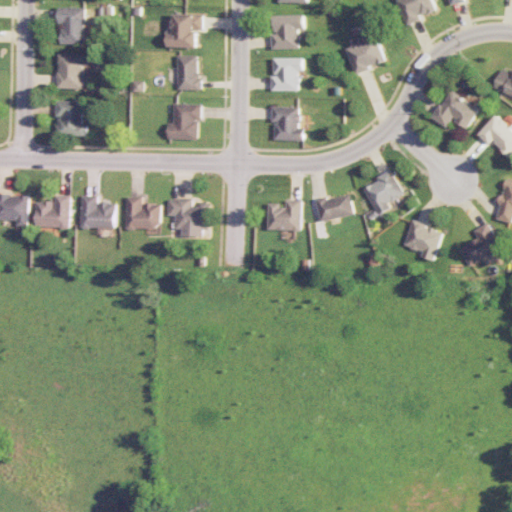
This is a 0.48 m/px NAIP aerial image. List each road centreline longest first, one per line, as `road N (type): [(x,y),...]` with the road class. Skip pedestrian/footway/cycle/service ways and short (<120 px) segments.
road 1 (residential): [(238,163),(328,163),(366,145),(410,103),(434,57),(478,32),(511,31)]
road 2 (residential): [(242,0),(236,268)]
road 3 (residential): [(0,159),(238,163)]
road 4 (residential): [(26,0),(23,160)]
